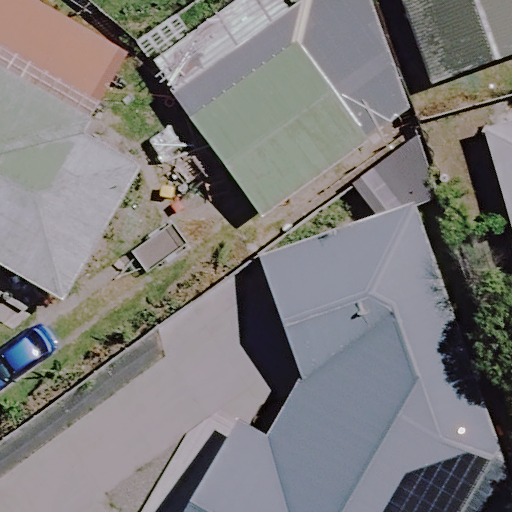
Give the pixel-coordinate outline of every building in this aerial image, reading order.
[(401,113),(358,0),(310,0),(165,98),(254,225),(401,113)] [(511,0),(393,0),(426,91),(511,60),(511,0)] [(78,128),(0,81),(0,277),(56,311),(133,181),(69,142),(78,128)] [(511,125),(479,135),(511,259),(511,125)] [(511,511),(404,210),(251,266),(291,388),(257,443),(229,426),(179,511),(511,511)]
